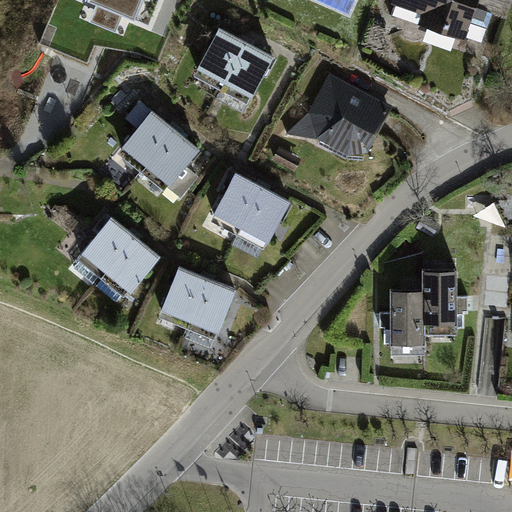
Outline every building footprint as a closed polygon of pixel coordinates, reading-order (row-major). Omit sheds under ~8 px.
[(77,0),(152,29),(162,0),(77,0)] [(511,0),(395,0),(393,5),(423,15),(419,26),(466,42),(472,22),(488,27),(493,12),(507,17),(511,0)] [(246,40),(220,26),(199,64),(226,78),(246,40)] [(246,40),(226,78),(253,93),(273,54),(246,40)] [(393,106),(329,74),(309,111),(317,137),(347,154),(369,147),(393,106)] [(201,146),(140,97),(125,116),(139,127),(121,149),(169,187),(201,146)] [(289,199),(236,171),(215,210),(268,238),(289,199)] [(79,255),(103,275),(136,235),(112,215),(79,255)] [(160,255),(136,235),(103,275),(127,295),(160,255)] [(165,315),(192,325),(210,278),(183,268),(165,315)] [(427,269),(427,286),(427,322),(458,321),(457,269),(427,269)] [(237,289),(210,278),(192,325),(219,335),(237,289)] [(427,322),(427,286),(391,287),(391,344),(427,343),(427,322)]
